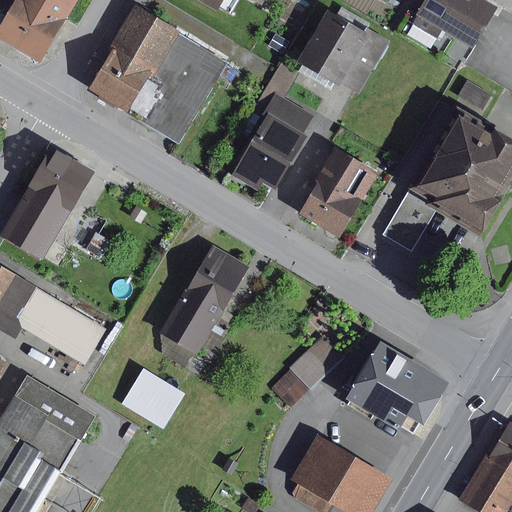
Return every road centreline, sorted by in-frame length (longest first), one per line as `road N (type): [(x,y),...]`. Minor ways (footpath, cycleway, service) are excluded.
road 1 (residential): [(495,375),(50,103)]
road 2 (primary): [(495,375),(413,511)]
road 3 (residential): [(112,0),(50,103)]
